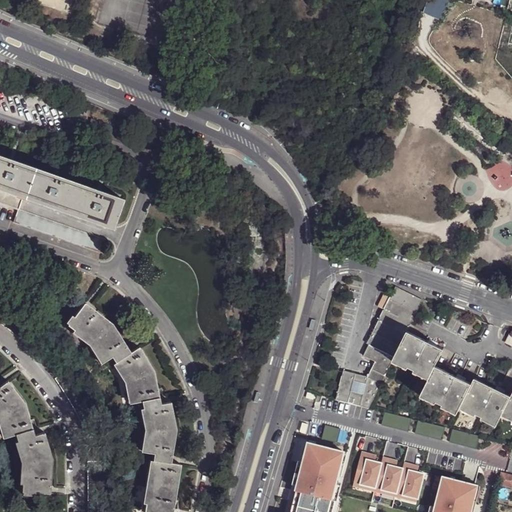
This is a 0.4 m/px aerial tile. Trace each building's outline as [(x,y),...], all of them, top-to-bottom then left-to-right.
[(163,143),(91,119),(87,132),(158,156),(163,143)] [(0,155),(0,189),(23,197),(111,228),(121,198),(33,167),(0,155)] [(23,197),(0,189),(0,201),(19,208),(23,197)] [(106,240),(19,208),(14,222),(102,254),(106,240)] [(421,306),(394,293),(389,303),(383,315),(366,349),(368,350),(363,361),(374,368),(367,383),(343,377),(335,405),(368,413),(391,367),(392,365),(406,337),(421,306)] [(383,315),(389,303),(384,300),(378,312),(383,315)] [(115,363),(130,353),(112,324),(84,303),(66,322),(89,344),(100,363),(111,357),(115,363)] [(0,323),(11,331),(23,341),(32,332),(28,329),(17,319),(5,311),(0,308),(0,323)] [(429,383),(434,372),(442,355),(406,337),(392,365),(407,373),(413,376),(429,383)] [(138,347),(130,353),(115,363),(113,364),(124,381),(128,403),(142,401),(143,408),(160,405),(159,398),(153,370),(138,347)] [(407,373),(392,365),(391,367),(406,375),(407,373)] [(101,511),(101,461),(101,452),(98,436),(94,420),(88,405),(66,371),(55,379),(79,417),(81,423),(85,435),(87,448),(88,462),(88,511),(101,511)] [(458,415),(460,413),(470,390),(434,372),(429,383),(428,385),(421,400),(435,407),(442,411),(456,418),(458,415)] [(412,378),(428,385),(429,383),(413,376),(412,378)] [(7,381),(0,386),(0,429),(2,438),(16,434),(18,441),(34,436),(24,403),(7,381)] [(500,421),(501,419),(510,402),(473,385),(470,390),(460,413),(474,420),(481,423),(495,430),(500,421)] [(511,397),(510,402),(501,419),(511,424),(511,397)] [(435,407),(421,400),(419,402),(434,409),(435,407)] [(151,455),(149,461),(169,465),(175,431),(170,402),(160,405),(143,408),(140,409),(145,429),(140,453),(151,455)] [(455,420),(456,418),(442,411),(441,412),(455,420)] [(473,422),(474,420),(460,413),(458,415),(473,422)] [(411,423),(384,416),(381,429),(408,436),(411,423)] [(494,433),(495,430),(481,423),(480,425),(494,433)] [(445,430),(418,424),(415,437),(442,443),(445,430)] [(308,427),(302,426),(300,435),(305,437),(308,427)] [(341,432),(326,428),(322,441),(338,445),(341,432)] [(480,438),(452,432),(449,445),(476,451),(480,438)] [(22,485),(21,493),(31,494),(50,495),(52,459),(44,433),(34,436),(18,441),(15,442),(21,462),(19,485),(22,485)] [(344,454),(308,445),(303,464),(297,488),(291,511),(329,511),(332,503),(337,484),(344,454)] [(369,456),(361,454),(353,489),(416,505),(423,477),(417,476),(410,474),(411,467),(404,465),(402,472),(395,470),(388,468),(390,462),(382,460),(381,466),(374,465),(367,463),(369,456)] [(376,458),(369,456),(367,463),(374,465),(376,458)] [(169,465),(149,461),(142,505),(146,506),(144,511),(171,511),(179,467),(169,465)] [(397,463),(390,462),(388,468),(395,470),(397,463)] [(297,488),(303,464),(298,463),(292,487),(297,488)] [(418,469),(411,467),(410,474),(417,476),(418,469)] [(511,476),(501,474),(498,485),(511,488),(511,476)] [(475,488),(443,480),(435,511),(469,511),(475,488)] [(342,486),(337,484),(332,503),(337,504),(342,486)] [(474,511),(480,489),(475,488),(469,511),(474,511)] [(416,505),(353,489),(352,493),(415,509),(416,505)]
